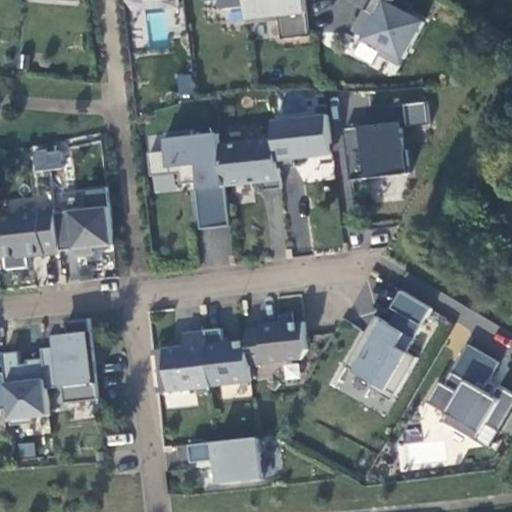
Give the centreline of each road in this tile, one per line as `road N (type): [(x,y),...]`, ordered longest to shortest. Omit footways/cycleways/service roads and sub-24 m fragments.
road 1 (residential): [(138,292),(364,266)]
road 2 (residential): [(138,292),(158,511)]
road 3 (residential): [(0,307),(138,292)]
